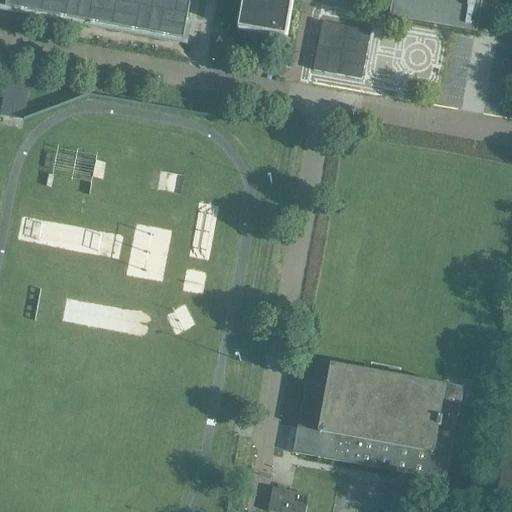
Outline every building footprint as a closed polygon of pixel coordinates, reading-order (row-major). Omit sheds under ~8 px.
[(190,4),(166,0),(7,0),(6,8),(184,40),(190,4)] [(392,0),(389,17),(476,34),(482,0),(242,0),(238,30),(238,31),(239,31),(285,39),(286,39),(286,38),(293,0),(392,0)] [(323,24),(313,72),(362,81),(371,33),(323,24)] [(1,117),(24,121),(29,86),(6,83),(1,117)] [(331,366),(329,372),(309,369),(292,455),(446,483),(458,416),(457,416),(462,390),(331,366)] [(511,409),(497,493),(511,495),(511,409)] [(294,511),(297,495),(267,490),(263,511),(294,511)]
